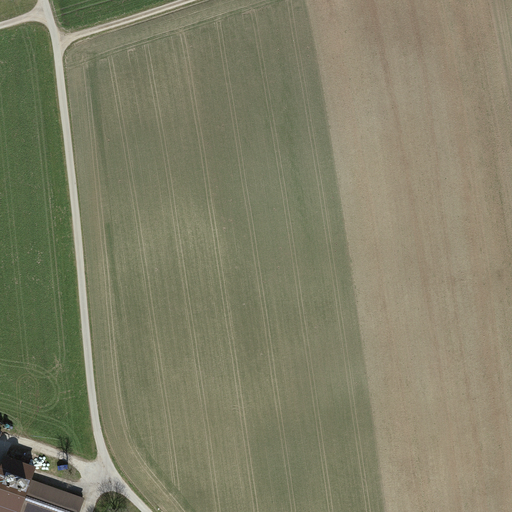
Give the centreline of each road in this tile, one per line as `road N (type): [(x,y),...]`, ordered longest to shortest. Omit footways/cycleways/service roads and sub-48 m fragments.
road 1 (unclassified): [(41,0),(55,40),(89,391),(112,484),(144,511)]
road 2 (track): [(180,0),(55,40)]
